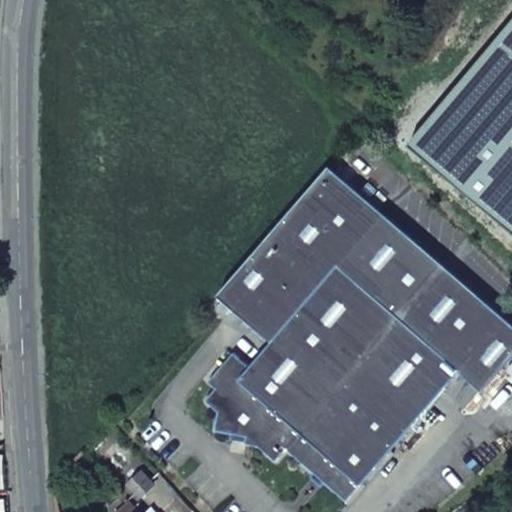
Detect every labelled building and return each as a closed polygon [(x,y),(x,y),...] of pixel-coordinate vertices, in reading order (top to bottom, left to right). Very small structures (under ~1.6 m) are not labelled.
[(511,22),(410,145),(511,229),(511,22)] [(511,358),(511,319),(332,165),(220,293),(274,339),(251,365),(233,350),(208,378),(216,386),(206,397),(218,408),(217,426),(247,428),(247,442),(259,444),(277,459),(287,449),(346,501),(462,370),(485,390),(511,358)] [(144,472),(142,474),(152,486),(154,484),(144,472)] [(152,486),(142,474),(130,484),(140,496),(152,486)] [(140,511),(130,499),(116,510),(118,511),(140,511)]
